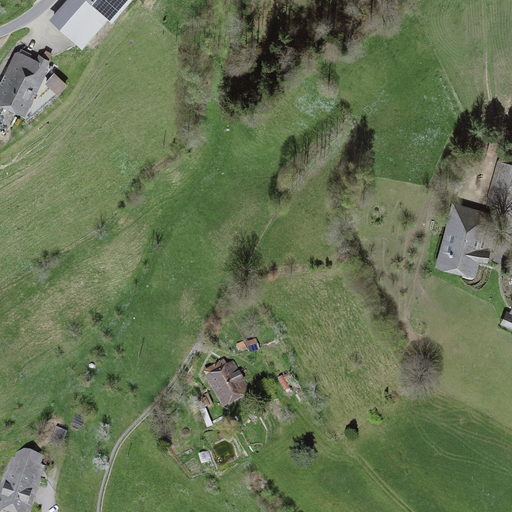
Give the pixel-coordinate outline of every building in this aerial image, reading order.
[(72,0),(53,20),(82,47),(127,0),(72,0)] [(11,75),(0,96),(0,97),(22,109),(37,78),(40,79),(51,57),(44,53),(41,59),(39,58),(35,64),(17,56),(8,73),(11,75)] [(54,76),(46,84),(57,95),(65,86),(54,76)] [(487,199),(502,203),(511,168),(511,158),(506,156),(504,163),(497,161),(487,199)] [(454,221),(443,260),(470,268),(473,256),(485,259),(487,251),(490,252),(495,232),(490,231),(491,227),(484,212),(454,203),(449,219),(454,221)] [(234,363),(227,366),(225,362),(206,373),(211,381),(213,379),(227,401),(249,388),(234,363)] [(59,447),(64,436),(55,432),(50,443),(59,447)] [(0,505),(0,506),(18,511),(24,511),(41,455),(24,450),(17,454),(15,459),(13,459),(7,467),(4,476),(9,477),(0,505)]
